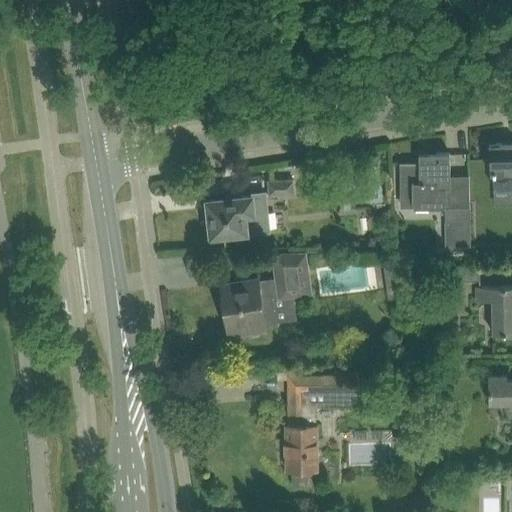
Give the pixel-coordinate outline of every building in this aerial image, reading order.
[(511,142),(489,144),(489,159),(493,159),(494,189),(511,188),(511,142)] [(419,163),(399,163),(399,165),(400,165),(401,187),(419,187),(419,201),(445,201),(445,187),(449,187),(449,180),(449,154),(436,154),(419,154),(419,158),(419,163)] [(268,180),(270,194),(294,191),(292,177),(268,180)] [(269,230),(265,194),(252,195),(252,196),(239,197),(224,198),(224,199),(208,201),(210,221),(209,225),(209,230),(211,232),(212,236),(269,230)] [(471,246),(470,221),(470,202),(453,202),(453,206),(448,206),(448,246),(471,246)] [(244,281),(222,284),(230,331),(260,326),(273,324),(280,323),(276,299),(278,299),(313,293),(306,251),(273,252),(277,275),(258,278),(257,275),(243,277),(244,281)] [(452,282),(481,281),(481,265),(452,266),(452,282)] [(494,335),(501,335),(511,334),(511,286),(477,288),(477,302),(494,301),(494,335)] [(318,485),(317,424),(317,390),(363,389),(363,370),(290,370),(290,425),(287,425),(287,469),(292,469),(292,485),(318,485)] [(429,371),(391,371),(391,386),(429,386),(429,371)] [(511,380),(509,381),(509,377),(490,377),(490,404),(511,403),(511,380)]
